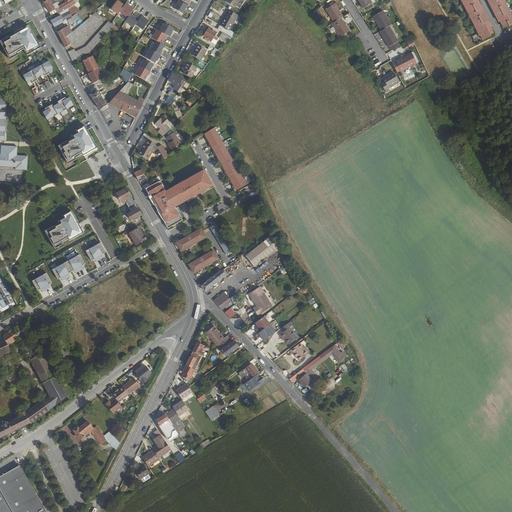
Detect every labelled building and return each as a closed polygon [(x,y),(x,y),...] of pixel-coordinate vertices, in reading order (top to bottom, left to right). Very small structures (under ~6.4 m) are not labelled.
[(48,0),(44,2),(51,15),(57,12),(56,11),(59,9),(53,0),(49,0),(48,0)] [(110,11),(142,31),(149,21),(141,16),(139,19),(130,14),(134,9),(125,3),(124,5),(117,0),(110,11)] [(179,1),(178,0),(174,8),(182,13),(187,5),(179,1)] [(473,19),(478,28),(476,29),(479,35),(481,34),(483,39),(492,34),(491,33),(494,32),(493,29),(491,25),(490,24),(491,24),(486,15),(487,15),(482,4),(481,5),(478,0),(461,0),(464,5),(466,4),(470,13),(469,14),(471,20),(473,19)] [(504,0),(489,0),(490,0),(489,1),(495,13),(499,21),(499,20),(503,28),(508,25),(509,26),(511,24),(511,14),(511,12),(509,13),(504,4),(506,3),(504,0)] [(326,9),(334,22),(341,17),(343,16),(334,3),(326,9)] [(59,9),(56,11),(57,12),(58,14),(66,10),(65,9),(69,7),(67,5),(59,9)] [(227,14),(236,19),(238,15),(229,10),(227,14)] [(374,16),(382,30),(389,26),(391,25),(383,10),(374,16)] [(69,12),(51,21),(54,27),(62,22),(64,25),(67,23),(65,19),(71,16),(69,12)] [(71,34),(67,37),(70,43),(102,17),(96,12),(71,34)] [(227,14),(218,29),(228,34),(236,19),(227,14)] [(332,23),(340,37),(349,31),(341,17),(334,22),(332,23)] [(75,52),(78,58),(90,52),(114,25),(109,22),(86,46),(75,52)] [(163,23),(159,31),(167,36),(170,37),(172,34),(170,33),(173,28),(163,23)] [(379,31),(388,47),(389,47),(397,42),(398,42),(389,26),(382,30),(379,31)] [(32,35),(27,27),(23,29),(15,34),(8,38),(9,39),(2,43),(5,50),(4,50),(9,59),(24,50),(26,54),(33,50),(34,53),(41,48),(33,34),(32,35)] [(57,32),(65,47),(71,45),(70,43),(67,37),(71,34),(67,27),(57,32)] [(209,28),(204,36),(211,41),(217,32),(209,28)] [(165,39),(167,36),(159,31),(157,30),(152,38),(156,41),(161,44),(164,39),(165,39)] [(161,44),(156,41),(151,50),(159,54),(164,45),(161,44)] [(397,42),(389,47),(391,51),(399,46),(397,42)] [(198,44),(192,55),(201,60),(207,49),(198,44)] [(149,48),(144,57),(154,63),(156,60),(157,58),(158,58),(160,55),(159,54),(151,50),(149,48)] [(68,52),(72,61),(78,58),(75,52),(74,49),(68,52)] [(396,60),(401,72),(418,63),(413,54),(408,57),(407,55),(396,60)] [(83,61),(89,73),(98,68),(92,56),(83,61)] [(143,59),(140,66),(149,72),(153,65),(143,59)] [(49,62),(23,77),(28,84),(32,82),(33,84),(38,81),(37,79),(44,75),(45,77),(51,74),(50,72),(53,70),(49,62)] [(188,62),(184,69),(185,70),(183,73),(192,78),(194,75),(193,74),(197,67),(188,62)] [(140,66),(135,75),(144,80),(147,75),(148,76),(150,72),(149,72),(140,66)] [(89,73),(86,74),(88,78),(89,77),(90,79),(92,83),(102,78),(98,68),(89,73)] [(123,68),(119,75),(127,83),(132,73),(123,68)] [(383,77),(385,81),(381,83),(386,92),(390,90),(388,87),(399,81),(393,71),(383,77)] [(172,73),(168,81),(175,85),(173,88),(178,90),(184,80),(176,76),(173,74),(172,73)] [(119,75),(118,76),(113,84),(107,88),(115,95),(124,86),(127,83),(119,75)] [(115,95),(108,103),(134,118),(141,105),(126,97),(131,86),(127,83),(124,86),(115,95)] [(32,89),(35,95),(40,93),(36,86),(32,89)] [(90,92),(90,93),(90,95),(100,110),(107,104),(96,89),(94,86),(89,89),(90,91),(90,92)] [(169,96),(176,100),(178,95),(171,91),(169,96)] [(166,101),(173,104),(176,100),(169,96),(166,101)] [(45,110),(42,112),(47,120),(73,105),(69,98),(69,97),(66,99),(65,97),(57,101),(58,103),(53,106),(52,104),(44,109),(45,110)] [(157,123),(161,128),(159,130),(164,134),(171,127),(168,124),(171,121),(166,116),(163,118),(162,118),(157,123)] [(97,148),(84,126),(76,130),(77,133),(71,136),(72,138),(66,142),(67,143),(60,147),(63,153),(62,154),(67,162),(82,154),(82,156),(83,155),(96,148),(97,148)] [(207,141),(217,136),(213,128),(204,134),(206,137),(205,138),(207,141)] [(167,136),(170,142),(168,143),(172,149),(181,144),(174,131),(167,136)] [(212,148),(221,143),(217,136),(208,141),(210,144),(209,145),(211,149),(212,148)] [(145,139),(143,144),(151,148),(153,144),(145,139)] [(142,143),(137,154),(147,159),(153,149),(151,148),(143,144),(142,143)] [(216,155),(225,150),(221,143),(212,148),(214,151),(213,152),(215,156),(216,155)] [(156,147),(162,155),(166,153),(161,144),(156,147)] [(0,166),(15,167),(15,169),(27,170),(27,156),(17,155),(17,146),(2,145),(1,154),(0,154),(0,166)] [(96,148),(83,155),(83,156),(97,148),(96,148)] [(220,162),(229,157),(225,150),(216,155),(218,158),(217,159),(218,163),(220,162)] [(222,170),(233,164),(229,157),(220,162),(222,165),(220,166),(222,170)] [(226,177),(237,171),(233,164),(224,169),(226,173),(224,173),(226,177)] [(134,173),(139,181),(141,180),(144,179),(146,178),(141,170),(134,173)] [(166,193),(159,181),(148,188),(150,192),(152,195),(149,197),(155,206),(156,205),(158,208),(157,209),(159,212),(159,213),(164,221),(163,221),(169,230),(184,222),(176,207),(213,187),(205,171),(166,193)] [(230,184),(231,183),(241,178),(237,171),(227,176),(229,180),(228,180),(230,184)] [(232,187),(234,191),(245,185),(241,178),(231,183),(233,187),(232,187)] [(124,200),(131,212),(127,214),(131,221),(141,215),(126,189),(116,194),(120,202),(124,200)] [(120,202),(127,214),(131,212),(124,200),(120,202)] [(70,240),(84,232),(75,216),(74,217),(70,211),(63,215),(64,217),(58,220),(59,222),(53,226),(54,228),(47,231),(51,238),(49,238),(54,247),(69,238),(70,240)] [(231,250),(213,220),(209,222),(211,224),(209,226),(215,237),(225,253),(231,250)] [(129,233),(136,245),(147,239),(145,235),(143,236),(138,227),(129,233)] [(197,229),(194,231),(199,240),(200,239),(200,238),(203,236),(203,237),(205,236),(200,227),(197,229)] [(191,233),(187,235),(193,243),(194,242),(194,241),(197,240),(197,241),(199,240),(194,231),(191,233)] [(185,236),(182,238),(187,247),(188,246),(188,245),(191,243),(191,244),(193,243),(187,235),(185,236)] [(270,236),(246,256),(255,267),(279,247),(270,236)] [(187,247),(182,238),(177,241),(175,242),(180,250),(182,249),(181,249),(184,247),(185,248),(187,247)] [(100,243),(86,251),(92,261),(95,259),(96,262),(104,258),(103,255),(106,253),(100,243)] [(213,250),(207,253),(212,262),(213,261),(213,260),(216,259),(216,260),(218,258),(213,250)] [(207,253),(201,257),(206,266),(207,265),(207,264),(210,262),(210,263),(212,262),(207,253)] [(80,254),(52,270),(57,279),(61,277),(62,281),(70,276),(69,273),(74,270),(76,273),(84,268),(82,265),(85,264),(80,254)] [(201,257),(195,261),(200,269),(201,268),(201,267),(204,266),(204,267),(206,266),(201,257)] [(188,264),(193,273),(195,272),(195,271),(197,269),(198,270),(200,269),(195,261),(188,264)] [(251,272),(254,277),(266,270),(262,264),(251,272)] [(222,271),(201,286),(205,292),(217,283),(226,276),(222,271)] [(46,273),(32,281),(38,290),(41,289),(42,292),(50,287),(49,284),(52,283),(46,273)] [(0,278),(0,283),(11,303),(0,309),(0,312),(15,304),(0,278)] [(0,283),(0,309),(11,303),(0,283)] [(251,293),(259,306),(256,308),(260,313),(270,306),(258,288),(251,293)] [(225,293),(214,302),(218,307),(229,298),(228,297),(225,293)] [(229,298),(218,307),(222,310),(232,303),(229,298)] [(229,318),(235,314),(231,307),(225,311),(229,318)] [(270,324),(264,316),(255,323),(257,326),(255,327),(257,329),(256,330),(258,333),(270,324)] [(279,335),(284,342),(286,340),(289,344),(297,338),(289,327),(292,325),(289,322),(284,326),(280,329),(283,332),(279,335)] [(0,359),(12,354),(7,345),(18,338),(50,396),(28,411),(25,413),(24,411),(20,413),(21,416),(16,419),(19,428),(29,423),(68,396),(44,353),(39,355),(22,325),(0,336),(0,359)] [(216,344),(222,340),(219,337),(218,338),(216,335),(217,334),(212,328),(202,335),(203,337),(203,339),(204,341),(206,341),(211,347),(216,344)] [(222,340),(216,344),(220,349),(230,341),(227,336),(222,340)] [(230,341),(220,349),(224,355),(228,352),(229,353),(237,346),(234,342),(232,343),(230,341)] [(203,345),(197,342),(192,351),(201,356),(203,353),(199,351),(201,348),(202,349),(203,345)] [(291,350),(299,360),(309,353),(305,347),(303,348),(300,343),(291,350)] [(315,360),(289,379),(292,382),(306,372),(307,374),(299,380),(304,387),(317,377),(311,370),(332,355),(338,363),(344,359),(334,345),(315,360)] [(192,353),(185,365),(194,370),(200,357),(192,353)] [(251,364),(239,373),(242,378),(250,372),(252,376),(257,373),(251,364)] [(194,370),(185,365),(183,371),(184,373),(182,377),(189,381),(194,370)] [(146,367),(135,375),(142,385),(147,381),(145,378),(151,373),(146,367)] [(256,376),(243,384),(248,392),(264,381),(261,377),(259,379),(258,379),(256,376)] [(133,378),(122,387),(128,394),(139,386),(133,378)] [(175,390),(181,399),(192,392),(189,387),(186,383),(175,390)] [(128,394),(122,387),(118,390),(115,392),(112,395),(118,402),(128,394)] [(205,398),(203,395),(197,399),(199,403),(205,398)] [(172,406),(173,408),(178,415),(187,408),(181,399),(172,406)] [(109,401),(105,404),(112,414),(121,407),(116,400),(111,403),(109,401)] [(213,406),(205,411),(208,416),(216,411),(213,406)] [(167,412),(168,414),(166,416),(170,423),(179,417),(178,415),(173,408),(167,412)] [(208,416),(210,419),(219,414),(216,411),(208,416)] [(165,414),(156,420),(159,425),(163,422),(170,433),(175,429),(170,423),(166,416),(165,414)] [(2,426),(0,427),(0,437),(18,429),(19,428),(16,419),(14,420),(8,423),(5,422),(2,423),(2,426)] [(78,427),(74,430),(80,439),(91,431),(95,437),(101,445),(107,441),(97,428),(93,429),(88,422),(79,429),(78,427)] [(152,448),(153,450),(158,457),(168,451),(167,449),(169,448),(167,444),(165,441),(162,436),(161,436),(157,429),(153,431),(157,436),(154,438),(158,444),(152,448)] [(162,436),(165,441),(167,444),(171,442),(165,433),(161,436),(162,436)] [(209,440),(199,447),(200,449),(210,443),(209,440)] [(199,447),(190,452),(192,455),(192,454),(200,449),(199,447)] [(153,450),(142,457),(148,466),(159,459),(158,457),(153,450)] [(180,452),(174,455),(179,462),(185,458),(180,452)] [(47,457),(50,464),(56,461),(54,454),(47,457)] [(62,460),(64,469),(72,466),(70,459),(69,460),(68,459),(62,460)] [(0,511),(46,511),(19,466),(0,476),(0,511)] [(143,466),(135,471),(139,479),(148,473),(143,466)] [(69,496),(72,495),(68,484),(61,487),(64,495),(67,493),(69,496)]
